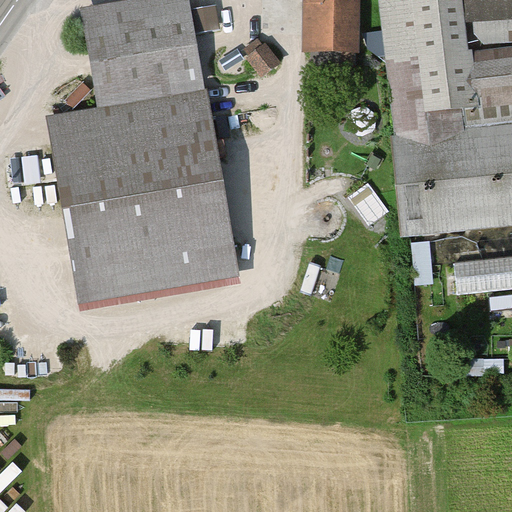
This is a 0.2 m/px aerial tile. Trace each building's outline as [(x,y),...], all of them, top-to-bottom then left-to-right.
[(188,0),(170,0),(81,16),(98,115),(206,96),(188,0)] [(363,0),(306,0),(304,65),(361,67),(363,0)] [(463,0),(377,0),(392,139),(511,126),(511,53),(469,58),(463,0)] [(511,0),(466,0),(469,32),(511,29),(511,0)] [(251,59),(268,78),(285,64),(269,44),(251,59)] [(210,101),(50,126),(80,316),(240,291),(210,101)] [(511,129),(393,144),(405,246),(511,233),(511,129)] [(511,289),(511,258),(458,261),(460,293),(511,289)] [(334,299),(342,271),(315,263),(306,291),(334,299)]
